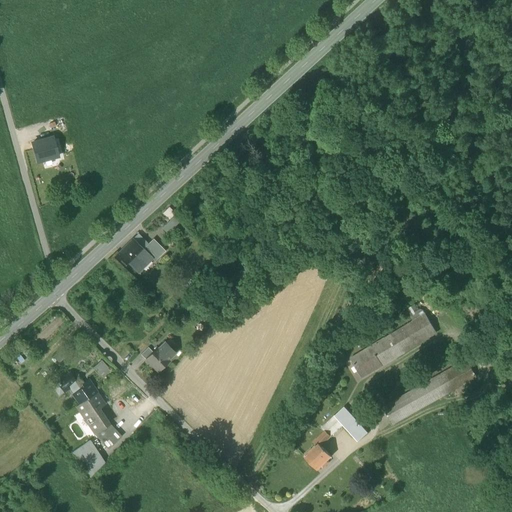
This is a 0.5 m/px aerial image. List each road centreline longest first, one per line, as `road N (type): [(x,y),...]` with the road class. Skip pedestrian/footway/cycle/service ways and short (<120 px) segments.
road 1 (secondary): [(376,0),(54,294)]
road 2 (residential): [(54,294),(274,511)]
road 3 (unclassified): [(0,84),(54,294)]
